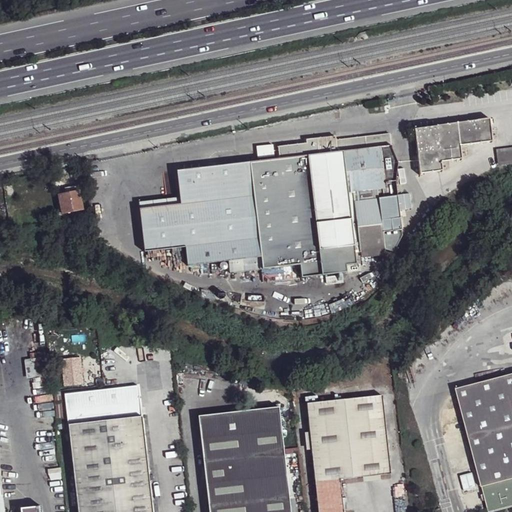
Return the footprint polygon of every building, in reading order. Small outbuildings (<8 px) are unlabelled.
[(415,139),(419,173),(442,170),(441,161),(461,159),(460,145),(492,141),(489,120),(456,124),(457,134),(415,139)] [(456,124),(413,129),(415,139),(457,134),(456,124)] [(180,204),(139,209),(144,252),(185,247),(187,266),(228,261),(241,259),(243,271),(299,266),(300,279),(346,273),(345,267),(356,265),(354,253),(359,252),(384,249),(394,252),(402,236),(401,230),(395,181),(397,163),(388,164),(391,146),(389,134),(364,137),(364,142),(359,142),(358,137),(277,146),(279,159),(176,171),(179,197),(180,204)] [(391,146),(388,164),(397,163),(391,146)] [(511,147),(496,149),(497,165),(511,163),(511,147)] [(58,195),(61,213),(82,209),(78,191),(58,195)] [(138,202),(139,209),(180,204),(179,197),(138,202)] [(384,249),(359,252),(360,259),(385,256),(384,249)] [(241,259),(228,261),(229,273),(243,271),(241,259)] [(60,359),(64,386),(83,384),(82,373),(81,368),(80,358),(60,359)] [(511,374),(455,389),(483,495),(485,500),(488,511),(511,505),(511,374)] [(64,394),(77,511),(152,511),(137,386),(64,394)] [(306,404),(309,432),(311,450),(317,511),(343,511),(340,479),(362,477),(379,475),(390,474),(382,395),(306,404)] [(61,396),(54,396),(56,422),(63,421),(61,396)] [(197,416),(208,511),(290,511),(278,407),(197,416)] [(63,421),(56,422),(57,430),(65,429),(63,421)] [(464,489),(475,487),(472,476),(461,478),(464,489)]
